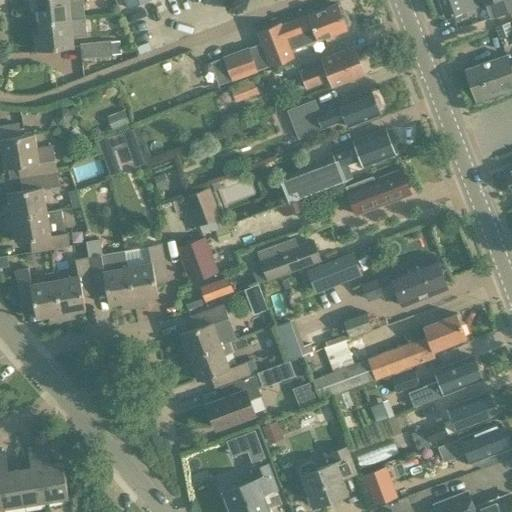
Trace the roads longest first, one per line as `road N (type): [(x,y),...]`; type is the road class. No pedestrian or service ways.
road 1 (tertiary): [(511,293),(400,0)]
road 2 (residential): [(25,354),(120,331),(149,337),(168,426)]
road 3 (residential): [(166,511),(57,390)]
